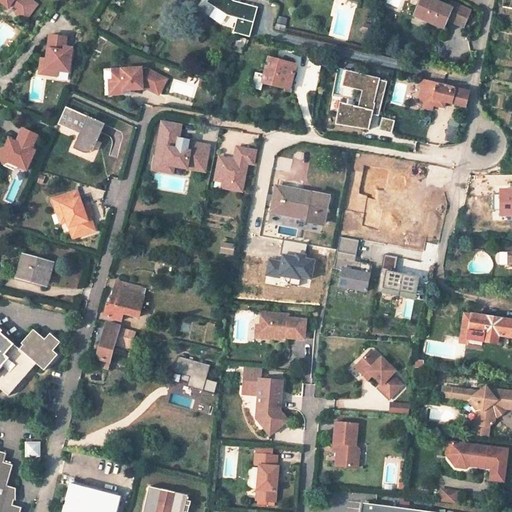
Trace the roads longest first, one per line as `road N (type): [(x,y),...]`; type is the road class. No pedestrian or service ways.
road 1 (residential): [(39,511),(146,111)]
road 2 (residential): [(457,156),(300,138),(268,149),(254,230)]
